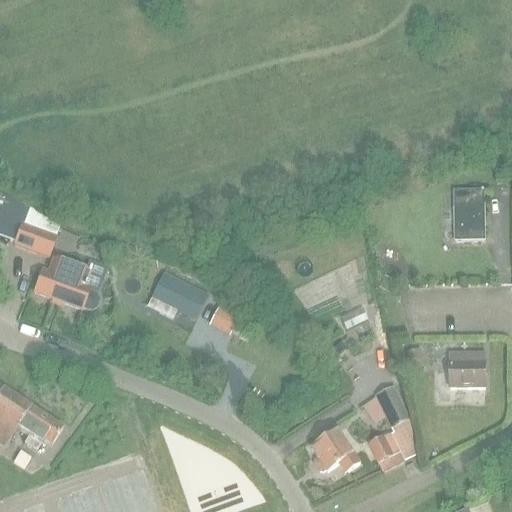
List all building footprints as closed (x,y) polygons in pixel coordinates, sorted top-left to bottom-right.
[(453,194),(454,244),(485,243),(483,193),(453,194)] [(0,209),(0,240),(14,246),(13,248),(47,260),(54,239),(20,227),(23,219),(24,218),(19,217),(0,209)] [(41,274),(33,295),(80,312),(82,309),(86,312),(92,312),(98,308),(100,302),(98,295),(88,292),(82,289),(88,275),(52,262),(47,276),(41,274)] [(164,276),(148,309),(172,321),(176,313),(196,322),(209,298),(164,276)] [(384,277),(379,288),(390,294),(395,283),(384,277)] [(221,304),(211,324),(231,335),(242,315),(221,304)] [(341,344),(334,350),(339,355),(346,349),(341,344)] [(419,351),(405,355),(410,374),(424,370),(419,351)] [(472,356),(449,356),(449,365),(449,391),(485,391),(484,356),(472,356)] [(288,373),(281,381),(290,390),(297,382),(288,373)] [(28,439),(24,445),(36,453),(43,442),(51,447),(62,429),(0,389),(0,447),(3,449),(5,451),(17,432),(28,439)] [(376,398),(393,434),(368,446),(382,474),(418,456),(410,422),(395,389),(376,398)] [(338,433),(311,451),(318,461),(315,463),(314,466),(319,474),(322,474),(325,472),(327,474),(338,466),(344,476),(360,466),(338,433)] [(511,446),(501,451),(506,464),(511,461),(511,446)] [(21,452),(13,464),(23,470),(30,458),(21,452)]
